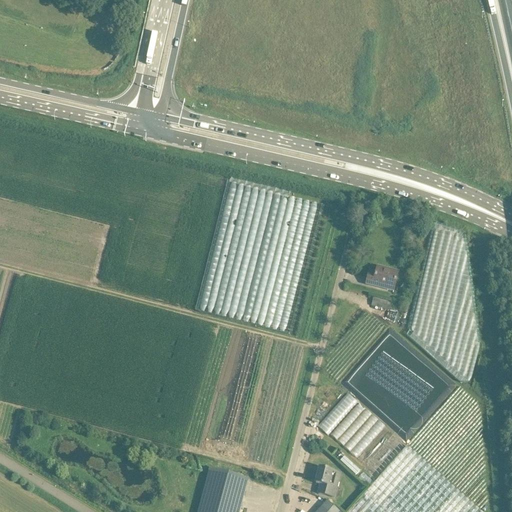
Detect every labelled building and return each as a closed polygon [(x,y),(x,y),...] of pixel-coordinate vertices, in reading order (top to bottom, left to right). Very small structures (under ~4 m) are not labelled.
[(395,288),(396,283),(398,273),(378,268),(376,276),(369,274),(367,284),(380,288),(381,284),(395,288)] [(392,311),(394,303),(374,298),(372,306),(392,311)] [(319,425),(367,468),(396,436),(347,393),(319,425)] [(481,511),(407,447),(349,511),(338,511),(328,502),(319,511),(481,511)] [(198,511),(240,511),(249,480),(239,477),(210,469),(200,507),(198,511)] [(340,474),(330,471),(320,469),(316,484),(321,485),(318,494),(334,498),(340,474)]
